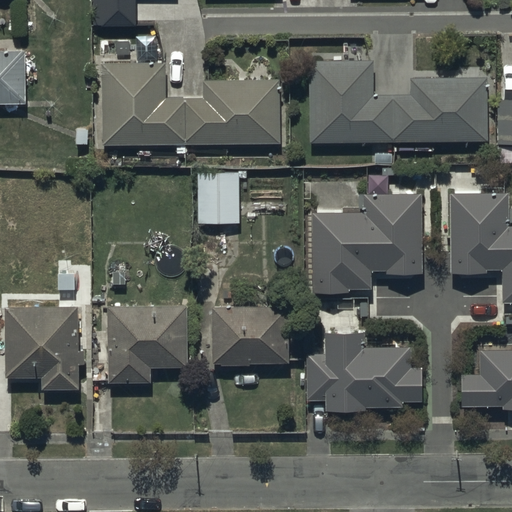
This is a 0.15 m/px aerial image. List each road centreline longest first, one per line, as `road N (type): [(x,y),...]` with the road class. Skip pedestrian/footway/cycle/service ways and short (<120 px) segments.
road 1 (residential): [(0,484),(372,481)]
road 2 (residential): [(372,481),(511,480)]
